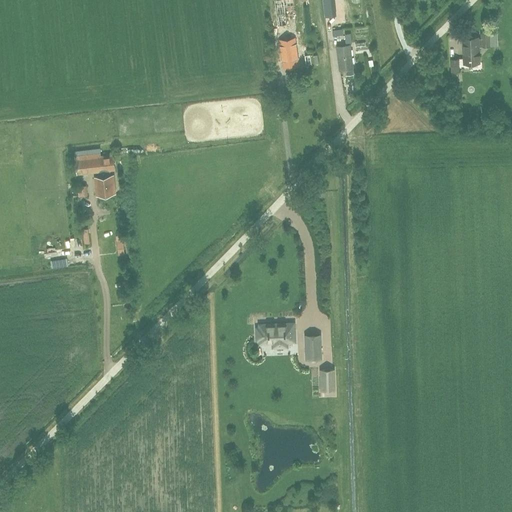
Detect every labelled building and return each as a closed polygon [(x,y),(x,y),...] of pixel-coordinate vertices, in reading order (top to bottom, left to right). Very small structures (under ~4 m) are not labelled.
[(286,24),(283,0),(274,0),(277,25),(286,24)] [(478,37),(463,38),(464,62),(480,61),(479,46),(487,46),(491,46),(490,33),(481,34),(482,39),(479,39),(478,37)] [(283,68),(300,65),(296,38),(279,40),(283,68)] [(340,70),(353,68),(350,44),(337,46),(340,70)] [(309,64),(321,62),(320,53),(305,56),(307,66),(310,66),(309,64)] [(457,77),(457,71),(459,71),(459,59),(451,59),(451,77),(457,77)] [(109,194),(109,193),(115,192),(113,176),(111,176),(110,169),(115,168),(114,155),(75,160),(77,175),(98,173),(98,177),(96,178),(96,177),(98,195),(109,194)] [(125,248),(124,237),(113,238),(114,250),(125,248)] [(260,343),(274,342),(274,347),(286,346),(286,342),(294,341),(294,324),(259,325),(260,329),(257,329),(258,339),(260,339),(260,343)] [(320,335),(306,335),(307,359),(321,359),(320,335)] [(330,370),(318,370),(318,390),(330,390),(330,370)]
